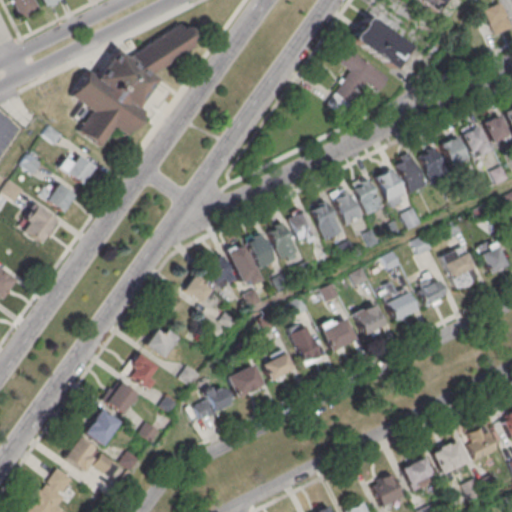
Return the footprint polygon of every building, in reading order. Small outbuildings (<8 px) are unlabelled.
[(11,0),(16,16),(35,10),(31,0),(11,0)] [(444,0),(432,17),(407,0),(444,0)] [(484,12),(495,36),(511,28),(501,4),(484,12)] [(409,48),(364,17),(349,39),(394,70),(409,48)] [(89,68),(68,97),(83,107),(75,119),(91,130),(86,137),(105,150),(117,134),(127,142),(142,122),(134,116),(157,84),(148,76),(196,48),(181,23),(144,46),(139,38),(116,51),(99,75),(89,68)] [(346,50),(338,61),(350,69),(334,92),(351,104),(364,85),(375,92),(385,78),(346,50)] [(511,133),(511,105),(501,111),(511,134),(511,133)] [(479,122),(490,143),(506,135),(496,114),(479,122)] [(488,148),(472,124),(456,134),(472,158),(488,148)] [(464,157),(452,135),(436,143),(447,166),(464,157)] [(414,155),(429,181),(445,172),(430,146),(414,155)] [(17,164),(30,173),(38,162),(25,152),(17,164)] [(403,193),(420,187),(410,152),(393,157),(403,193)] [(62,157),(55,168),(82,184),(93,166),(75,155),(70,162),(62,157)] [(370,177),(388,207),(404,197),(386,167),(370,177)] [(360,212),(377,207),(367,176),(350,182),(360,212)] [(20,188),(6,179),(0,187),(0,193),(11,201),(20,188)] [(61,211),(72,194),(55,182),(49,191),(41,185),(35,195),(61,211)] [(357,218),(344,186),(328,193),(341,224),(357,218)] [(339,229),(320,199),(304,209),(324,239),(339,229)] [(40,244),(57,221),(33,203),(16,226),(40,244)] [(406,227),(417,222),(410,208),(399,213),(406,227)] [(312,233),(299,209),(283,218),(296,242),(312,233)] [(274,259),(291,255),(283,224),(267,229),(274,259)] [(243,242),(255,268),(271,261),(258,234),(243,242)] [(410,240),(413,253),(427,249),(423,236),(410,240)] [(474,248),(487,273),(504,265),(492,239),(474,248)] [(257,278),(239,245),(223,254),(240,287),(257,278)] [(453,288),(475,277),(459,245),(437,256),(453,288)] [(201,264),(216,288),(231,278),(216,255),(201,264)] [(0,295),(12,277),(0,269),(0,295)] [(421,306),(444,298),(435,273),(412,281),(421,306)] [(209,288),(192,275),(179,291),(196,305),(209,288)] [(394,319),(413,310),(402,288),(384,297),(394,319)] [(350,315),(360,337),(383,326),(372,304),(350,315)] [(327,352),(352,341),(342,319),(317,329),(327,352)] [(286,331),(300,365),(317,358),(303,324),(286,331)] [(157,359),(175,341),(159,325),(141,344),(157,359)] [(266,381),(290,369),(280,350),(257,361),(266,381)] [(142,388),(156,367),(134,352),(120,373),(142,388)] [(260,386),(251,364),(223,377),(233,399),(260,386)] [(133,392),(113,379),(99,401),(119,414),(133,392)] [(198,394),(201,399),(190,405),(198,419),(228,404),(217,384),(198,394)] [(100,445),(116,419),(97,407),(81,433),(100,445)] [(511,410),(495,420),(506,441),(511,437),(511,410)] [(460,438),(471,461),(493,450),(482,428),(460,438)] [(61,457),(82,470),(87,463),(109,477),(117,464),(74,436),(61,457)] [(438,475),(463,463),(453,442),(428,453),(438,475)] [(116,460),(127,469),(136,458),(125,450),(116,460)] [(421,458),(399,469),(409,490),(432,479),(421,458)] [(72,479),(52,466),(22,511),(58,511),(61,508),(55,504),(72,479)] [(378,507),(398,498),(388,475),(367,484),(378,507)] [(465,501),(478,495),(471,480),(458,485),(465,501)] [(343,511),(364,511),(361,503),(343,510),(343,511)]
